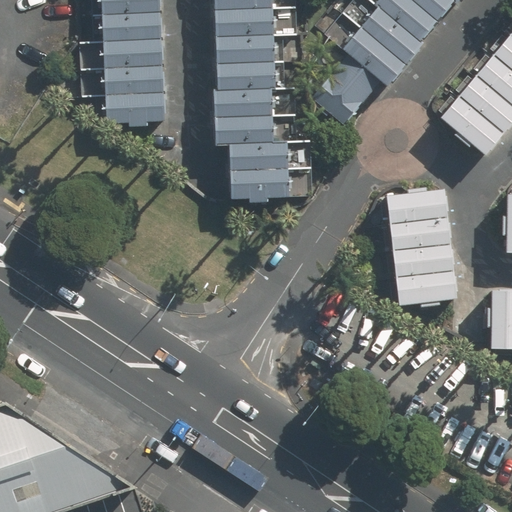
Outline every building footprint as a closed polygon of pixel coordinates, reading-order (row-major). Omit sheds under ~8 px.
[(163,16),(161,0),(101,0),(102,18),(163,16)] [(267,7),(266,0),(212,0),(213,9),(267,7)] [(439,25),(407,0),(379,0),(373,8),(422,47),(439,25)] [(456,4),(451,0),(407,0),(439,25),(456,4)] [(268,34),(267,7),(213,9),(214,36),(268,34)] [(422,47),(373,8),(355,29),(404,68),(422,47)] [(164,42),(163,16),(102,18),(103,45),(164,42)] [(404,68),(355,29),(338,51),(344,56),(377,82),(387,90),(404,68)] [(269,61),(268,34),(214,36),(215,63),(269,61)] [(511,36),(494,57),(511,72),(511,36)] [(165,70),(164,42),(103,45),(104,72),(165,70)] [(377,82),(344,56),(308,98),(340,125),(377,82)] [(511,72),(494,57),(476,78),(511,108),(511,72)] [(270,88),(269,61),(215,63),(216,90),(270,88)] [(166,96),(165,70),(104,72),(105,99),(166,96)] [(511,108),(476,78),(458,98),(501,135),(511,122),(511,108)] [(272,115),(270,88),(216,90),(218,118),(272,115)] [(167,123),(166,96),(105,99),(106,126),(167,123)] [(458,98),(440,119),(483,156),(501,135),(458,98)] [(273,141),(272,115),(218,118),(219,144),(230,143),(273,141)] [(273,141),(230,143),(231,172),(291,168),(289,140),(273,141)] [(291,168),(231,172),(233,200),(292,197),(291,168)] [(449,218),(445,191),(387,198),(390,225),(449,218)] [(452,245),(449,218),(390,225),(393,252),(452,245)] [(455,272),(452,245),(393,252),(397,279),(455,272)] [(459,299),(455,272),(397,279),(400,306),(459,299)] [(511,290),(493,291),(492,350),(511,350),(511,290)] [(0,511),(55,511),(133,487),(6,404),(0,406),(0,511)]
